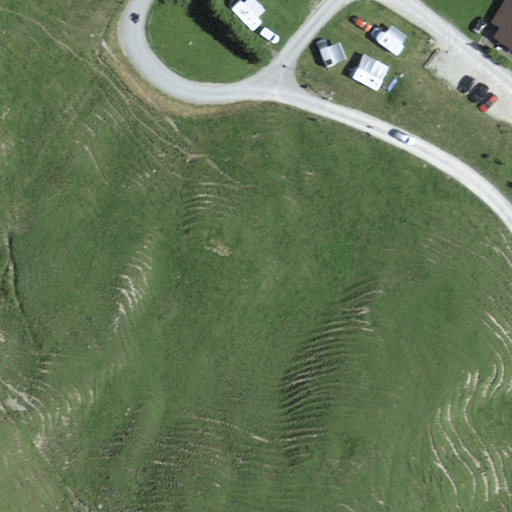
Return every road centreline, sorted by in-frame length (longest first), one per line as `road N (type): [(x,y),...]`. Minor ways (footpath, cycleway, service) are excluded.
road 1 (track): [(511,220),(437,156),(263,89)]
road 2 (residential): [(263,89),(195,93),(165,80),(133,41),(143,0)]
